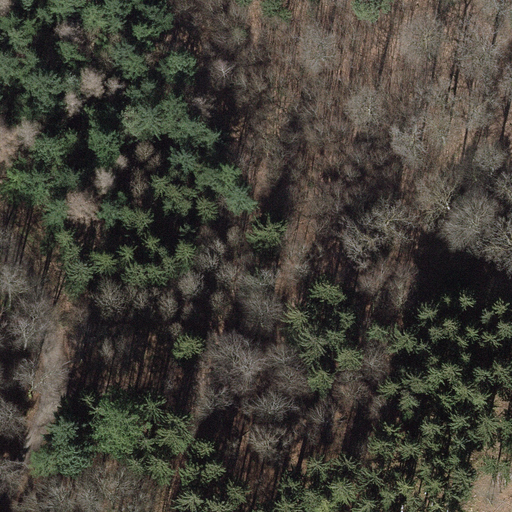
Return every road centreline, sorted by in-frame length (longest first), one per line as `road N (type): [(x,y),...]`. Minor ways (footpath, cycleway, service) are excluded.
road 1 (track): [(348,281),(265,195),(158,0)]
road 2 (track): [(348,281),(248,315),(187,388),(136,397),(83,376)]
road 3 (track): [(0,228),(79,354),(83,376)]
road 4 (track): [(511,320),(348,281)]
road 5 (track): [(83,376),(70,422),(40,471),(0,510)]
road 6 (track): [(265,195),(248,315)]
